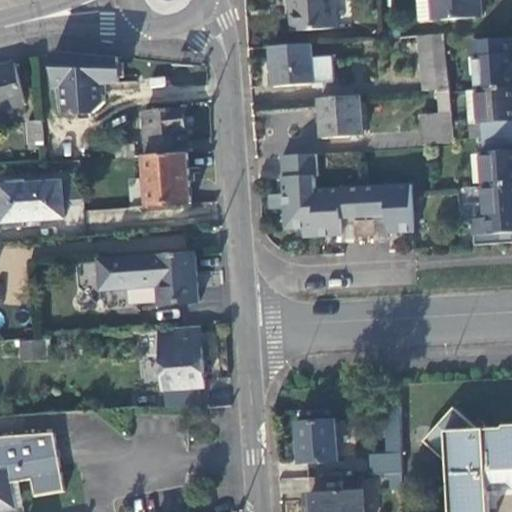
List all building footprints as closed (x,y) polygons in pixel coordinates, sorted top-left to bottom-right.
[(297,0),(298,2),(300,28),(342,24),(339,0),(297,0)] [(423,0),(425,19),(487,14),(486,0),(423,0)] [(426,35),(429,89),(445,88),(456,87),(451,33),(426,35)] [(511,36),(479,39),(482,89),(511,87),(511,36)] [(318,58),(317,43),(278,46),(280,67),(281,86),(318,83),(322,82),(341,80),(339,56),(318,58)] [(114,83),(112,58),(57,53),(48,55),(52,87),(57,86),(60,113),(93,110),(101,102),(100,92),(100,84),(114,83)] [(0,109),(20,104),(9,65),(0,67),(0,109)] [(164,75),(149,78),(154,100),(169,96),(164,75)] [(447,110),(457,109),(456,91),(456,87),(445,88),(447,110)] [(473,90),(476,137),(488,136),(511,134),(511,87),(482,89),(473,90)] [(369,134),(366,94),(327,97),(328,118),(329,137),(369,134)] [(146,111),(149,158),(188,155),(187,129),(185,108),(146,111)] [(429,143),(460,141),(460,138),(457,109),(447,110),(427,112),(429,143)] [(24,144),(39,142),(37,122),(22,124),(24,144)] [(486,151),(488,184),(511,182),(511,139),(488,142),(489,151),(486,151)] [(25,152),(40,151),(39,142),(24,144),(25,152)] [(135,148),(118,149),(119,160),(135,159),(135,148)] [(323,153),(287,156),(288,176),(291,230),(309,229),(309,238),(335,236),(348,236),(347,217),(393,215),(393,234),(405,233),(419,232),(417,190),(417,184),(322,188),(321,175),(324,175),(323,153)] [(190,176),(188,155),(149,158),(145,158),(148,207),(192,204),(190,176)] [(511,182),(488,184),(490,216),(478,217),(480,242),(511,240),(511,182)] [(0,211),(1,224),(61,221),(60,203),(59,186),(0,189),(0,211)] [(363,236),(380,235),(379,219),(362,220),(363,236)] [(196,252),(137,256),(139,284),(160,283),(161,304),(199,301),(197,275),(196,252)] [(104,286),(139,284),(137,256),(102,258),(104,286)] [(203,354),(201,327),(161,330),(165,389),(205,386),(203,354)] [(20,359),(44,360),(44,341),(21,340),(20,359)] [(374,453),(374,473),(405,471),(404,403),(391,404),(392,453),(374,453)] [(511,424),(509,424),(506,427),(478,429),(453,408),(427,437),(423,442),(443,459),(443,474),(445,499),(445,511),(488,511),(487,483),(494,483),(505,482),(508,486),(511,489),(511,424)] [(337,423),(300,425),(301,445),(302,466),(340,464),(337,423)] [(0,511),(15,508),(11,482),(32,478),(35,495),(64,490),(61,461),(57,434),(0,437),(0,511)] [(365,511),(365,489),(311,492),(312,509),(312,511),(365,511)]
